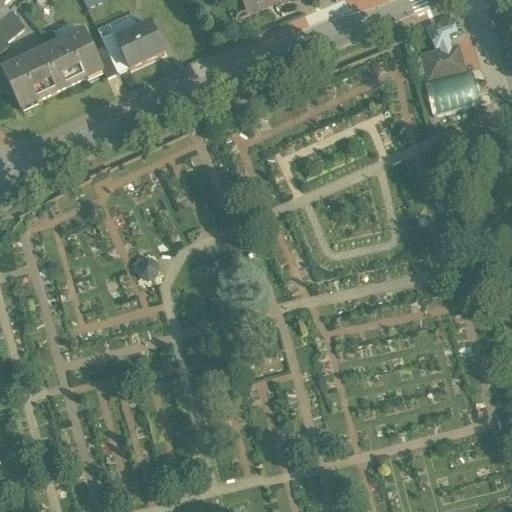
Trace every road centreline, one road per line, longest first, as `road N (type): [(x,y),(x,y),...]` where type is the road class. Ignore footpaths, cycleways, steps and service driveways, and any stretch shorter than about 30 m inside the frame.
road 1 (tertiary): [(15,181),(216,77),(406,0)]
road 2 (residential): [(467,0),(511,133)]
